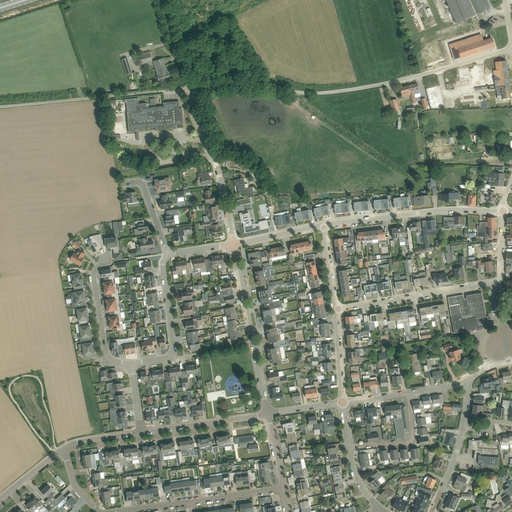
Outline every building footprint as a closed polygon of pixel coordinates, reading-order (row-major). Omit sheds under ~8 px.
[(446,0),(456,24),(476,16),(469,0),(446,0)] [(471,0),(478,14),(490,9),(485,0),(471,0)] [(479,37),(452,46),(456,59),(495,46),(492,38),(484,41),(483,40),(481,41),(479,37)] [(136,66),(152,61),(150,51),(133,55),(136,66)] [(122,59),(127,74),(132,73),(127,57),(122,59)] [(502,99),(511,98),(506,61),(495,62),(496,70),(493,71),(496,89),(501,88),(502,95),(497,96),(497,99),(502,99)] [(167,72),(164,62),(154,65),(157,73),(156,73),(160,84),(170,80),(169,79),(170,79),(170,78),(171,78),(170,75),(169,75),(168,72),(167,72)] [(460,80),(480,77),(478,65),(458,68),(460,80)] [(420,93),(418,83),(408,86),(410,95),(412,104),(416,103),(414,94),(420,93)] [(431,108),(443,105),(439,85),(426,88),(431,108)] [(410,95),(408,86),(400,88),(403,97),(410,95)] [(482,92),(462,93),(463,103),(483,102),(482,92)] [(126,103),(127,112),(127,113),(128,120),(128,124),(129,131),(129,132),(136,131),(136,128),(138,128),(138,129),(139,129),(145,128),(148,128),(154,128),(154,127),(155,127),(155,126),(157,126),(157,129),(159,129),(159,130),(165,129),(167,129),(173,128),(174,128),(174,125),(176,124),(176,125),(183,125),(183,120),(183,117),(183,118),(183,115),(182,109),(182,108),(180,108),(179,107),(180,107),(179,102),(179,101),(169,102),(165,102),(164,103),(164,106),(163,106),(157,107),(154,107),(154,108),(147,108),(147,103),(145,103),(139,103),(139,104),(138,98),(125,99),(125,103),(126,103)] [(397,99),(389,101),(392,112),(393,111),(394,115),(401,113),(397,99)] [(494,182),(494,185),(503,186),(504,174),(495,173),(495,174),(485,173),(485,170),(482,170),(482,173),(484,174),(484,181),(494,182)] [(210,176),(209,176),(209,172),(198,173),(199,180),(202,180),(203,186),(212,184),(211,179),(210,179),(210,176)] [(157,192),(162,192),(172,190),(170,178),(155,180),(157,192)] [(243,178),(239,179),(234,180),(235,186),(238,186),(238,187),(237,187),(239,194),(246,192),(247,198),(250,197),(254,196),(257,196),(256,192),(254,192),(254,193),(253,193),(252,187),(249,187),(248,183),(245,184),(243,178)] [(489,191),(489,188),(481,188),(478,188),(478,191),(484,191),(484,194),(487,194),(486,199),(488,199),(488,201),(494,201),(494,199),(496,199),(496,195),(494,195),(495,192),(489,191)] [(204,191),(206,202),(215,201),(214,194),(212,194),(211,190),(204,191)] [(125,203),(126,202),(129,202),(129,203),(134,202),(134,206),(140,205),(139,200),(137,200),(136,192),(129,193),(129,195),(124,196),(125,203)] [(459,199),(459,192),(449,193),(449,194),(445,194),(445,202),(449,202),(449,200),(459,199)] [(415,197),(414,197),(415,205),(418,205),(419,205),(420,205),(421,205),(430,204),(429,195),(421,196),(421,193),(414,194),(415,197)] [(161,209),(166,208),(174,207),(174,206),(174,205),(174,204),(173,203),(172,203),(170,203),(170,199),(169,199),(168,195),(161,196),(162,200),(162,201),(160,202),(161,209)] [(409,206),(409,201),(408,197),(401,198),(402,206),(409,206)] [(395,207),(402,206),(401,198),(394,199),(395,207)] [(390,208),(389,199),(381,200),(382,209),(390,208)] [(326,203),(325,203),(320,204),(321,207),(323,216),(330,214),(329,209),(328,204),(331,204),(330,200),(327,200),(325,201),(326,203)] [(374,209),(382,209),(381,200),(374,200),(375,204),(373,204),(374,209)] [(370,210),(369,201),(361,202),(362,211),(370,210)] [(354,211),(362,211),(361,202),(353,203),(354,211)] [(350,212),(349,203),(341,204),(342,213),(350,212)] [(334,213),(342,213),(341,204),(334,205),(334,208),(334,213)] [(207,208),(208,219),(218,218),(217,212),(216,212),(215,207),(207,208)] [(321,207),(316,208),(314,209),(313,209),(315,218),(323,216),(321,207)] [(165,216),(166,220),(167,225),(175,224),(174,216),(179,215),(178,209),(172,210),(173,215),(165,216)] [(311,218),(309,210),(301,211),(303,220),(311,218)] [(288,211),(281,213),(284,224),(292,223),(290,214),(289,214),(288,211)] [(296,222),(303,220),(301,211),(297,212),(295,213),(294,213),(294,217),(296,222)] [(276,226),(284,224),(281,213),(281,212),(273,214),(274,216),(274,217),(275,223),(276,226)] [(255,231),(261,230),(261,229),(260,225),(260,223),(252,225),(251,218),(249,213),(248,213),(244,214),(244,213),(243,214),(242,214),(243,223),(244,227),(245,233),(255,231)] [(488,218),(488,222),(488,226),(480,226),(477,226),(477,232),(488,232),(488,229),(496,228),(496,217),(488,218)] [(426,221),(426,223),(427,228),(424,228),(424,230),(431,230),(432,231),(435,230),(435,229),(436,229),(436,225),(435,220),(426,221)] [(134,229),(135,235),(143,234),(143,230),(148,230),(147,223),(138,224),(138,221),(135,221),(136,227),(138,226),(138,229),(134,229)] [(421,230),(421,227),(420,222),(415,222),(416,223),(410,224),(411,231),(415,231),(416,233),(421,233),(421,230)] [(212,228),(211,228),(213,237),(218,236),(218,235),(222,234),(221,229),(219,229),(219,224),(212,225),(212,228)] [(183,232),(183,230),(192,229),(191,226),(174,228),(175,232),(176,231),(176,233),(171,234),(172,237),(173,237),(174,241),(179,240),(179,242),(184,241),(184,236),(185,236),(185,232),(183,232)] [(406,245),(409,245),(409,241),(408,239),(405,239),(404,227),(398,228),(399,238),(399,242),(405,242),(406,245)] [(484,238),(491,238),(496,238),(496,228),(488,229),(488,232),(477,232),(478,237),(484,237),(484,238)] [(388,236),(386,237),(385,232),(384,232),(384,229),(377,230),(378,239),(379,244),(385,243),(385,245),(389,244),(388,236)] [(363,246),(366,245),(365,232),(355,233),(355,240),(358,240),(358,241),(362,241),(363,246)] [(90,246),(87,247),(89,251),(92,249),(94,253),(98,251),(97,250),(100,249),(99,245),(103,244),(100,234),(90,237),(92,240),(88,242),(90,246)] [(106,238),(105,238),(107,248),(113,247),(113,248),(114,249),(118,249),(117,237),(110,238),(110,237),(109,237),(106,237),(106,238)] [(335,246),(346,244),(348,244),(347,237),(334,239),(335,246)] [(147,238),(140,239),(141,250),(147,250),(147,248),(154,247),(153,241),(148,242),(147,238)] [(303,242),(305,251),(313,249),(311,243),(310,243),(310,241),(303,242)] [(290,247),(291,254),(292,254),(299,252),(297,244),(291,245),(291,247),(290,247)] [(347,248),(346,244),(335,246),(336,252),(344,251),(346,251),(347,251),(352,250),(352,247),(347,248)] [(283,246),(277,248),(279,257),(286,255),(285,248),(284,249),(283,246)] [(268,256),(269,263),(270,266),(273,265),(271,258),(279,257),(277,248),(271,249),(271,251),(267,252),(268,256)] [(260,251),(253,253),(252,249),(248,250),(248,253),(248,254),(249,254),(250,260),(261,258),(261,256),(260,251)] [(74,252),(74,254),(73,253),(73,254),(72,255),(72,256),(70,260),(80,265),(84,258),(83,258),(85,254),(79,250),(76,254),(74,252)] [(218,265),(217,255),(214,256),(211,257),(212,263),(209,263),(210,271),(210,272),(210,274),(212,274),(212,272),(214,271),(214,269),(216,268),(216,266),(218,265)] [(224,261),(223,255),(220,256),(220,255),(217,255),(218,265),(221,265),(222,268),(228,267),(227,260),(224,261)] [(210,271),(209,263),(206,264),(205,258),(202,258),(202,257),(199,258),(201,272),(201,273),(206,272),(210,272),(210,271)] [(193,259),(194,262),(195,268),(191,269),(192,273),(201,272),(199,258),(196,258),(196,259),(193,259)] [(261,258),(250,260),(251,266),(251,267),(263,264),(261,258)] [(143,260),(144,266),(135,267),(136,274),(142,274),(148,273),(148,269),(152,269),(151,262),(148,262),(148,260),(143,260)] [(182,270),(181,260),(178,261),(178,262),(176,262),(176,267),(172,268),(173,275),(177,274),(177,273),(183,272),(182,270)] [(181,260),(182,270),(186,270),(187,274),(192,273),(191,269),(188,269),(187,260),(184,261),(184,260),(181,260)] [(376,281),(376,284),(378,291),(381,290),(381,291),(384,291),(384,290),(383,282),(382,277),(378,277),(377,269),(380,269),(379,264),(384,263),(384,260),(373,261),(375,276),(376,281)] [(481,260),(476,261),(476,266),(476,269),(481,269),(481,267),(485,267),(485,272),(493,271),(492,261),(484,262),(481,263),(481,260)] [(308,263),(307,261),(303,261),(304,265),(305,270),(307,269),(316,267),(315,261),(308,263)] [(270,266),(264,267),(263,268),(263,271),(255,272),(256,275),(255,275),(255,276),(255,278),(256,278),(257,278),(257,279),(268,276),(271,276),(270,270),(273,269),(273,265),(270,266)] [(454,269),(456,279),(464,278),(462,267),(454,269)] [(109,276),(109,279),(115,278),(114,272),(112,272),(111,269),(108,270),(108,269),(104,269),(104,270),(102,271),(103,277),(109,276)] [(340,277),(348,276),(348,272),(352,272),(352,269),(339,271),(340,277)] [(73,281),(82,279),(81,273),(76,274),(76,271),(69,272),(70,275),(72,275),(73,281)] [(419,273),(419,274),(421,285),(427,284),(425,272),(419,273)] [(441,272),(433,274),(433,276),(434,281),(438,281),(438,282),(440,281),(440,282),(447,281),(446,273),(442,274),(441,272)] [(148,273),(142,274),(142,277),(141,277),(141,282),(145,282),(156,281),(155,277),(154,277),(154,275),(149,276),(148,273)] [(309,275),(306,276),(307,282),(310,282),(319,280),(317,274),(309,275)] [(415,274),(413,274),(415,287),(421,285),(419,274),(415,275),(415,274)] [(365,293),(372,292),(370,285),(366,285),(366,280),(364,281),(363,275),(360,275),(362,285),(364,284),(364,288),(365,293)] [(407,275),(400,276),(403,289),(409,288),(407,275)] [(267,283),(268,286),(274,285),(283,283),(283,280),(269,283),(268,276),(257,279),(258,285),(267,283)] [(403,289),(400,276),(394,277),(396,290),(403,289)] [(103,289),(119,286),(118,283),(116,284),(115,278),(109,279),(110,282),(103,283),(104,285),(103,285),(103,289)] [(83,285),(82,279),(73,281),(74,289),(81,288),(80,285),(83,285)] [(156,281),(145,282),(146,286),(144,286),(145,291),(150,290),(149,288),(156,287),(156,285),(156,284),(156,281)] [(232,293),(233,293),(232,287),(231,287),(231,284),(218,286),(219,292),(220,292),(221,295),(232,293)] [(274,289),(274,285),(268,286),(268,289),(259,291),(259,292),(260,298),(272,296),(271,289),(274,289)] [(105,294),(106,294),(112,293),(112,296),(118,295),(117,289),(119,289),(119,286),(103,289),(104,292),(105,292),(105,294)] [(72,298),(75,298),(85,296),(84,290),(81,291),(81,288),(74,289),(75,292),(71,293),(72,298)] [(187,292),(186,292),(182,293),(182,300),(187,299),(187,300),(193,299),(192,296),(195,296),(194,289),(187,290),(187,292)] [(150,290),(145,291),(145,296),(147,296),(148,300),(158,298),(158,294),(157,294),(157,292),(150,293),(150,290)] [(311,300),(312,300),(311,299),(322,297),(321,291),(312,293),(312,294),(309,294),(311,300)] [(232,293),(221,295),(219,295),(219,299),(221,299),(222,302),(222,303),(223,303),(226,303),(230,303),(234,303),(234,302),(235,301),(234,297),(233,297),(232,293)] [(483,301),(482,293),(466,295),(467,300),(464,300),(463,295),(448,297),(454,333),(466,331),(466,333),(467,333),(471,330),(472,332),(477,329),(477,331),(484,328),(484,326),(490,325),(489,319),(491,318),(489,318),(489,316),(486,317),(483,301)] [(107,306),(117,304),(121,303),(121,301),(119,301),(118,295),(112,296),(112,299),(106,300),(106,301),(105,301),(106,305),(107,305),(107,306)] [(75,298),(76,303),(75,303),(74,306),(74,307),(83,305),(83,303),(86,302),(85,296),(75,298)] [(285,303),(284,300),(273,302),(272,296),(260,298),(262,304),(271,303),(272,306),(282,304),(285,303)] [(311,306),(323,304),(322,297),(311,299),(312,300),(312,303),(311,303),(311,306)] [(158,298),(148,300),(144,300),(144,306),(147,306),(147,309),(153,308),(153,305),(158,304),(158,302),(159,302),(158,298)] [(193,301),(190,302),(185,303),(186,307),(184,307),(185,315),(194,314),(193,310),(194,310),(193,301)] [(108,312),(109,311),(114,311),(115,313),(121,312),(120,307),(117,307),(117,304),(107,306),(107,307),(106,307),(107,311),(108,311),(108,312)] [(275,309),(283,307),(282,304),(272,306),(272,309),(263,310),(263,311),(264,317),(272,315),(276,315),(275,310),(275,309)] [(313,313),(316,312),(325,310),(323,304),(311,306),(313,313)] [(438,305),(440,316),(440,317),(446,316),(444,304),(438,305)] [(74,310),(77,310),(78,315),(88,314),(87,308),(84,308),(83,305),(74,307),(74,310)] [(431,317),(432,322),(434,321),(432,306),(426,307),(428,318),(431,317)] [(235,307),(225,309),(226,315),(236,313),(235,307)] [(420,308),(421,316),(422,322),(428,321),(428,318),(426,307),(420,308)] [(153,308),(147,309),(148,314),(150,314),(150,317),(161,316),(160,312),(159,312),(159,310),(154,311),(153,308)] [(414,309),(407,310),(409,323),(413,322),(416,322),(414,309)] [(326,316),(325,310),(316,312),(317,318),(326,316)] [(404,327),(406,341),(416,340),(416,338),(414,337),(412,337),(411,335),(409,335),(409,334),(407,334),(405,327),(406,326),(406,328),(410,327),(409,326),(410,326),(409,323),(407,310),(401,311),(404,327)] [(401,311),(395,312),(396,320),(397,320),(398,328),(404,327),(401,311)] [(108,320),(109,323),(120,321),(124,321),(124,318),(121,318),(121,312),(115,313),(115,316),(109,317),(109,320),(108,320)] [(385,325),(383,317),(383,312),(376,314),(378,321),(378,325),(382,324),(382,325),(385,325)] [(395,312),(389,313),(390,321),(387,321),(389,332),(392,331),(391,328),(395,328),(393,320),(396,320),(395,312)] [(237,319),(236,313),(226,315),(227,321),(237,319)] [(88,314),(78,315),(80,324),(86,323),(86,320),(89,319),(88,314)] [(370,315),(370,316),(371,323),(369,324),(370,330),(373,330),(372,328),(375,327),(375,326),(374,322),(378,321),(376,314),(370,315)] [(193,321),(191,321),(186,322),(187,329),(195,328),(195,325),(198,324),(197,320),(202,320),(202,315),(192,317),(193,321)] [(265,324),(270,323),(275,322),(275,325),(285,323),(285,319),(277,321),(276,315),(272,315),(264,317),(265,323),(265,324)] [(161,316),(150,317),(146,318),(147,323),(145,324),(145,327),(156,325),(155,322),(161,322),(161,320),(161,319),(161,316)] [(237,320),(237,319),(227,321),(228,325),(225,325),(225,327),(237,325),(236,320),(237,320)] [(111,329),(112,329),(117,328),(117,331),(123,330),(122,324),(120,324),(120,321),(109,323),(109,326),(110,326),(111,329)] [(316,321),(313,322),(313,325),(320,324),(321,327),(314,328),(314,330),(316,330),(329,329),(329,323),(318,324),(317,321),(316,321)] [(80,324),(81,332),(91,331),(90,325),(87,326),(86,323),(80,324)] [(286,326),(285,323),(275,325),(276,328),(267,330),(268,336),(284,333),(282,327),(286,326)] [(317,341),(319,341),(326,340),(326,336),(330,336),(329,329),(316,330),(316,333),(318,333),(318,337),(321,336),(321,337),(325,336),(325,337),(320,338),(317,338),(317,340),(317,341)] [(431,334),(430,331),(430,329),(423,330),(421,330),(421,336),(422,339),(431,337),(431,334)] [(241,337),(239,331),(229,333),(230,338),(228,339),(228,340),(241,337)] [(360,334),(369,333),(369,336),(368,338),(363,338),(363,340),(371,339),(370,331),(366,331),(360,331),(360,334)] [(278,341),(279,344),(289,342),(289,339),(285,339),(284,333),(268,336),(269,342),(269,343),(278,341)] [(166,347),(166,342),(165,338),(162,339),(161,335),(156,336),(156,337),(157,343),(160,343),(161,348),(162,348),(165,348),(166,347)] [(138,337),(138,340),(139,347),(143,346),(143,352),(147,351),(149,351),(147,341),(145,342),(144,339),(142,339),(141,336),(138,337)] [(150,341),(147,341),(149,351),(151,351),(154,350),(154,344),(157,344),(157,343),(156,337),(150,338),(150,341)] [(242,343),(241,337),(228,340),(229,346),(242,343)] [(113,352),(118,352),(119,351),(118,345),(121,345),(121,342),(120,340),(120,339),(114,340),(114,342),(112,343),(112,345),(111,346),(111,350),(112,349),(113,352)] [(93,342),(89,343),(89,340),(81,341),(81,344),(83,344),(84,349),(84,350),(93,348),(93,342)] [(135,340),(130,341),(131,353),(133,353),(135,353),(137,353),(136,347),(139,347),(138,340),(135,340)] [(131,353),(130,341),(121,342),(121,345),(122,349),(125,349),(126,354),(127,354),(130,354),(131,353)] [(316,345),(317,351),(331,350),(330,344),(319,345),(319,341),(317,341),(310,341),(311,345),(316,345)] [(268,350),(269,356),(281,354),(283,353),(282,347),(290,346),(289,342),(279,344),(279,347),(267,350),(268,350)] [(93,348),(84,350),(85,359),(92,358),(91,354),(94,354),(93,348)] [(348,352),(349,358),(357,358),(360,357),(359,349),(355,349),(356,352),(348,352)] [(331,356),(331,350),(317,351),(313,352),(314,357),(310,357),(310,358),(310,362),(322,361),(322,357),(326,357),(331,356)] [(459,350),(454,351),(450,352),(451,357),(451,359),(452,359),(452,361),(464,358),(464,357),(463,354),(462,353),(460,354),(459,350)] [(410,364),(412,364),(414,373),(420,371),(417,353),(413,354),(413,352),(409,353),(409,355),(408,355),(410,364)] [(282,359),(281,354),(269,356),(270,362),(270,363),(278,361),(278,360),(281,360),(282,364),(289,362),(288,358),(282,359)] [(432,371),(433,372),(433,377),(434,379),(442,378),(441,370),(440,370),(440,366),(436,367),(432,368),(431,365),(430,359),(427,359),(428,365),(429,371),(432,371)] [(325,371),(327,370),(332,370),(332,362),(321,363),(321,367),(325,366),(325,371)] [(101,371),(102,377),(104,376),(105,380),(109,379),(112,378),(117,377),(116,372),(112,372),(111,369),(101,371)] [(393,380),(392,380),(392,385),(401,384),(400,375),(400,376),(399,372),(399,369),(391,370),(392,377),(393,377),(393,380)] [(152,371),(153,373),(154,379),(151,379),(151,382),(151,385),(154,385),(154,382),(156,381),(156,382),(159,382),(159,379),(158,370),(152,371)] [(145,383),(147,382),(151,382),(151,379),(150,376),(147,376),(146,371),(141,372),(142,381),(145,380),(145,383)] [(274,372),(274,373),(269,374),(270,381),(276,380),(276,381),(280,380),(280,377),(279,372),(278,372),(278,371),(274,372)] [(358,372),(356,373),(351,373),(354,391),(361,390),(358,372)] [(386,375),(385,372),(380,372),(379,372),(380,374),(379,374),(380,379),(381,387),(388,386),(389,386),(388,378),(388,379),(387,375),(386,375)] [(502,373),(503,377),(504,381),(507,380),(507,381),(508,384),(511,383),(511,379),(510,372),(502,373)] [(480,387),(481,393),(488,392),(491,392),(490,385),(496,384),(495,380),(494,380),(494,376),(488,377),(488,378),(483,379),(484,383),(482,383),(482,386),(480,387)] [(377,377),(371,378),(370,378),(371,388),(378,387),(377,377)] [(370,378),(363,379),(365,389),(371,388),(370,378)] [(330,380),(323,381),(324,385),(319,385),(319,388),(320,390),(321,390),(322,396),(330,394),(329,388),(328,384),(330,384),(330,380)] [(316,384),(311,385),(312,397),(318,396),(317,388),(319,388),(319,385),(318,381),(316,381),(316,384)] [(111,393),(112,393),(118,392),(118,389),(123,388),(122,383),(118,383),(118,382),(110,383),(111,393)] [(276,387),(272,388),(270,388),(271,395),(272,395),(273,400),(284,399),(283,393),(277,394),(276,387)] [(290,394),(292,394),(293,400),(301,399),(300,392),(296,392),(296,390),(290,391),(290,394)] [(115,398),(116,401),(124,400),(124,394),(119,395),(118,392),(112,393),(113,398),(115,398)] [(490,392),(488,393),(488,392),(481,393),(473,394),(473,398),(474,398),(473,402),(483,403),(484,399),(486,399),(486,398),(490,397),(490,392)] [(432,396),(434,404),(440,403),(440,409),(443,408),(443,412),(444,412),(444,404),(442,394),(439,395),(439,394),(432,395),(432,396)] [(423,400),(423,405),(430,404),(431,410),(434,409),(434,406),(434,404),(432,396),(429,396),(422,397),(423,400)] [(188,403),(188,400),(187,397),(184,397),(185,404),(180,405),(180,408),(182,417),(187,416),(185,404),(188,403)] [(197,405),(199,415),(204,414),(203,405),(202,405),(202,404),(206,404),(205,397),(202,398),(202,403),(200,403),(200,405),(197,405)] [(197,405),(197,402),(192,403),(191,399),(188,400),(188,403),(189,410),(192,410),(193,415),(199,415),(197,405)] [(125,405),(124,400),(116,401),(109,402),(111,410),(115,410),(121,409),(120,406),(125,405)] [(414,410),(419,409),(420,409),(421,414),(425,414),(424,408),(423,405),(423,400),(420,401),(419,400),(413,401),(414,410)] [(504,415),(508,415),(509,408),(510,401),(503,400),(502,408),(498,407),(497,416),(504,416),(504,415)] [(453,404),(444,404),(444,412),(452,413),(452,415),(457,415),(458,411),(461,411),(461,404),(453,403),(453,404)] [(400,404),(392,406),(395,423),(396,430),(404,428),(404,429),(408,428),(406,408),(406,407),(404,405),(402,408),(401,407),(400,407),(400,404)] [(484,405),(482,405),(478,405),(473,404),(472,413),(480,414),(480,417),(490,418),(491,413),(484,413),(484,405)] [(146,410),(147,413),(148,422),(153,421),(153,416),(156,416),(155,409),(154,406),(149,406),(150,410),(146,410)] [(391,423),(395,423),(392,406),(385,407),(387,416),(390,415),(391,423)] [(368,409),(369,417),(370,419),(366,419),(366,421),(367,421),(367,425),(367,428),(372,427),(371,423),(373,423),(373,416),(377,416),(376,408),(368,409)] [(118,415),(118,418),(127,417),(126,411),(121,412),(121,409),(115,410),(115,415),(117,415),(118,415)] [(356,418),(356,422),(358,422),(359,426),(367,425),(367,421),(366,421),(365,421),(363,410),(355,411),(356,418)] [(419,425),(427,424),(426,417),(431,417),(431,413),(425,414),(421,414),(417,415),(418,418),(417,418),(418,425),(419,425)] [(326,422),(321,422),(322,429),(321,429),(321,433),(328,432),(327,427),(330,427),(335,426),(334,421),(333,414),(325,415),(326,422)] [(321,429),(322,429),(321,422),(317,423),(316,416),(309,417),(310,424),(308,424),(308,428),(309,428),(310,428),(317,427),(317,430),(321,429)] [(118,421),(116,421),(117,427),(120,426),(122,426),(123,426),(123,423),(128,422),(127,417),(118,418),(118,421)] [(286,430),(286,433),(295,431),(293,422),(283,424),(284,430),(286,430)] [(419,425),(419,428),(420,435),(426,434),(428,434),(427,427),(435,426),(434,423),(432,423),(427,424),(419,425)] [(367,435),(368,442),(379,440),(378,433),(371,434),(370,428),(367,428),(368,435),(367,435)] [(397,435),(397,438),(406,437),(404,429),(404,428),(396,430),(396,433),(397,435)] [(456,434),(455,434),(447,432),(446,432),(446,429),(442,429),(440,435),(446,437),(444,445),(452,447),(456,434)] [(297,441),(295,431),(286,433),(287,436),(285,437),(286,443),(297,441)] [(224,443),(225,447),(231,446),(232,450),(235,450),(234,444),(231,444),(230,434),(223,435),(224,443)] [(426,434),(426,437),(419,439),(420,445),(429,444),(429,440),(430,440),(429,434),(428,434),(426,434)] [(500,441),(501,445),(509,446),(509,434),(506,434),(506,435),(503,435),(502,442),(500,441)] [(219,448),(221,447),(221,444),(224,443),(223,435),(217,436),(218,446),(215,446),(216,453),(219,452),(219,448)] [(211,437),(205,438),(206,446),(206,449),(212,448),(213,453),(215,455),(215,459),(217,459),(216,453),(215,446),(213,447),(211,437)] [(249,445),(250,452),(259,451),(258,444),(255,444),(254,437),(249,438),(250,445),(249,445)] [(481,463),(481,466),(481,468),(483,468),(483,467),(484,467),(484,465),(498,466),(499,457),(497,457),(498,449),(497,449),(497,443),(499,443),(498,439),(496,439),(496,443),(483,442),(483,440),(478,440),(469,440),(468,449),(475,450),(475,454),(476,454),(476,459),(479,459),(479,463),(481,463)] [(186,441),(188,451),(192,451),(192,452),(194,452),(195,458),(198,457),(197,449),(194,449),(193,440),(186,441)] [(183,461),(182,452),(188,451),(186,441),(180,441),(181,451),(178,452),(180,462),(183,461)] [(290,449),(290,452),(299,450),(297,444),(298,444),(297,441),(286,443),(287,447),(288,449),(290,449)] [(180,462),(178,452),(176,452),(174,442),(168,443),(169,456),(176,455),(177,462),(180,462)] [(160,454),(162,470),(165,470),(165,467),(162,467),(162,460),(164,460),(163,457),(169,456),(168,443),(161,444),(163,454),(160,454)] [(327,445),(329,455),(338,453),(337,450),(339,450),(338,443),(327,445)] [(162,470),(160,454),(157,455),(156,445),(153,445),(153,444),(150,445),(150,446),(149,446),(151,458),(151,459),(157,458),(157,461),(156,461),(157,468),(153,468),(153,471),(162,470)] [(145,462),(145,459),(151,458),(149,446),(143,447),(144,457),(141,457),(142,463),(145,462)] [(137,447),(131,448),(132,456),(132,460),(139,459),(139,463),(139,464),(142,463),(141,457),(139,457),(137,447)] [(129,461),(128,457),(132,456),(131,448),(124,449),(126,459),(123,460),(124,465),(127,465),(126,461),(129,461)] [(368,453),(369,453),(374,452),(373,448),(360,450),(360,454),(361,461),(369,459),(368,453)] [(400,462),(405,461),(405,459),(409,458),(409,457),(408,448),(401,449),(402,457),(400,457),(400,462)] [(412,457),(409,457),(409,458),(409,461),(410,465),(414,465),(413,460),(415,460),(415,458),(419,458),(418,448),(411,449),(412,457)] [(391,450),(391,452),(392,458),(389,458),(390,463),(395,462),(395,460),(399,459),(397,449),(391,450)] [(120,460),(119,453),(119,450),(112,451),(113,459),(114,462),(115,462),(120,462),(121,466),(124,465),(123,460),(120,460)] [(301,459),(301,460),(304,459),(304,456),(300,457),(299,450),(290,452),(291,455),(289,455),(289,456),(289,457),(290,462),(301,459)] [(380,451),(381,453),(381,458),(379,459),(380,463),(385,463),(385,460),(389,460),(387,450),(380,451)] [(111,464),(110,459),(113,459),(112,451),(106,452),(107,458),(103,459),(103,465),(111,464)] [(338,456),(338,453),(329,455),(325,456),(327,465),(331,464),(341,462),(340,456),(338,456)] [(83,455),(84,462),(92,461),(95,460),(96,460),(95,454),(83,455)] [(433,468),(434,469),(437,471),(439,470),(439,469),(441,469),(443,465),(442,465),(444,460),(442,459),(443,456),(437,454),(432,466),(434,467),(433,468)] [(293,468),(294,471),(303,469),(301,460),(301,459),(290,462),(289,462),(290,462),(291,466),(292,468),(291,468),(293,468)] [(369,459),(361,461),(362,467),(363,471),(376,469),(376,465),(370,466),(369,459)] [(269,462),(262,463),(262,460),(255,461),(256,464),(257,464),(258,470),(261,469),(270,468),(269,462)] [(96,467),(93,467),(92,461),(84,462),(85,468),(90,468),(90,470),(96,470),(96,467)] [(331,464),(332,474),(341,472),(341,469),(343,469),(341,462),(342,462),(341,462),(331,464)] [(294,480),(305,478),(304,475),(307,475),(306,468),(303,469),(294,471),(295,474),(293,474),(293,475),(293,476),(294,480)] [(93,480),(102,479),(101,472),(97,473),(96,470),(90,470),(91,477),(93,476),(93,480)] [(249,480),(252,480),(252,473),(251,470),(248,470),(248,471),(242,472),(242,475),(243,484),(250,483),(249,480)] [(233,480),(232,473),(232,471),(229,472),(222,473),(224,485),(231,484),(230,480),(233,480)] [(237,485),(243,484),(242,475),(239,476),(239,475),(237,473),(236,473),(235,472),(232,473),(233,480),(236,479),(237,485)] [(341,472),(332,474),(334,483),(345,481),(344,475),(342,475),(341,472)] [(378,472),(375,474),(371,477),(373,480),(370,483),(375,489),(385,481),(381,477),(382,477),(378,472)] [(454,486),(458,488),(462,490),(466,482),(468,483),(471,477),(463,473),(461,477),(458,476),(454,486)] [(417,476),(401,478),(402,485),(418,483),(417,476)] [(422,484),(428,486),(432,488),(436,480),(430,477),(428,481),(424,480),(422,484)] [(100,489),(106,488),(105,485),(106,485),(105,478),(102,479),(93,480),(94,487),(99,486),(100,489)] [(297,486),(298,490),(306,488),(307,488),(305,478),(294,480),(293,481),(294,481),(295,487),(297,486)] [(162,490),(161,482),(160,479),(157,480),(158,484),(152,485),(152,488),(153,497),(160,496),(159,491),(162,490)] [(334,493),(336,493),(336,492),(345,491),(344,488),(346,487),(345,481),(346,481),(345,481),(334,483),(336,489),(333,489),(334,493)] [(164,482),(161,482),(162,490),(165,490),(166,493),(172,492),(171,484),(164,484),(164,482)] [(391,499),(394,495),(396,494),(393,491),(392,492),(390,490),(389,489),(391,487),(387,483),(382,489),(384,491),(380,495),(386,500),(389,497),(391,499)] [(501,498),(504,502),(507,506),(511,502),(511,500),(509,497),(511,494),(511,489),(510,486),(508,483),(505,485),(507,488),(504,490),(507,494),(501,497),(501,498)] [(41,491),(44,495),(49,499),(55,493),(52,490),(48,485),(41,491)] [(428,489),(417,486),(416,490),(417,491),(420,492),(419,496),(428,500),(429,500),(431,495),(431,494),(427,493),(428,489)] [(111,497),(110,494),(112,493),(111,487),(108,488),(106,488),(100,489),(101,495),(102,495),(103,498),(111,497)] [(308,497),(306,488),(298,490),(298,493),(297,493),(297,495),(298,499),(308,497)] [(346,494),(345,491),(336,492),(336,493),(337,499),(336,499),(336,500),(334,500),(335,503),(338,502),(340,502),(343,501),(349,500),(348,494),(346,494)] [(66,496),(62,492),(54,501),(57,504),(66,496)] [(451,508),(452,509),(455,501),(458,503),(460,498),(450,494),(445,506),(446,506),(445,509),(449,511),(451,508)] [(486,511),(487,511),(496,511),(504,507),(502,504),(504,502),(501,498),(501,497),(499,494),(496,496),(496,500),(494,501),(487,499),(486,507),(490,508),(486,511)] [(72,495),(69,498),(67,495),(59,503),(63,507),(66,503),(70,507),(77,500),(72,495)] [(419,496),(416,495),(415,497),(418,498),(417,501),(427,506),(426,505),(428,500),(419,496)] [(39,511),(44,507),(35,496),(30,501),(37,508),(39,511)] [(301,505),(302,508),(310,507),(308,497),(298,499),(299,504),(299,505),(299,506),(301,505)] [(394,508),(399,510),(404,501),(399,498),(394,508)] [(25,505),(29,509),(29,510),(30,511),(31,511),(35,511),(34,510),(37,508),(30,501),(25,505)] [(399,510),(401,511),(404,511),(409,504),(404,501),(399,510)] [(427,506),(417,501),(415,505),(412,504),(412,505),(411,506),(414,507),(424,511),(426,506),(427,506)] [(257,506),(256,506),(253,507),(253,503),(246,504),(247,511),(253,511),(254,511),(253,511),(257,511),(257,509),(257,506)]
